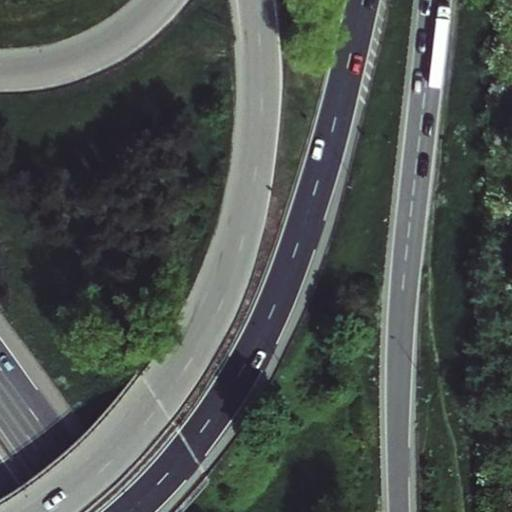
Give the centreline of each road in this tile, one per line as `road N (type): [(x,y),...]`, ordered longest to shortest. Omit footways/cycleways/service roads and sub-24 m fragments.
road 1 (motorway): [(255,0),(259,164),(221,303),(159,401),(39,511)]
road 2 (motorway): [(124,511),(202,430),(272,312),(326,149),(362,0)]
road 3 (motorway): [(399,511),(403,277),(435,0)]
road 4 (motorway): [(171,0),(101,55),(0,78)]
road 5 (motorway): [(88,511),(0,383)]
